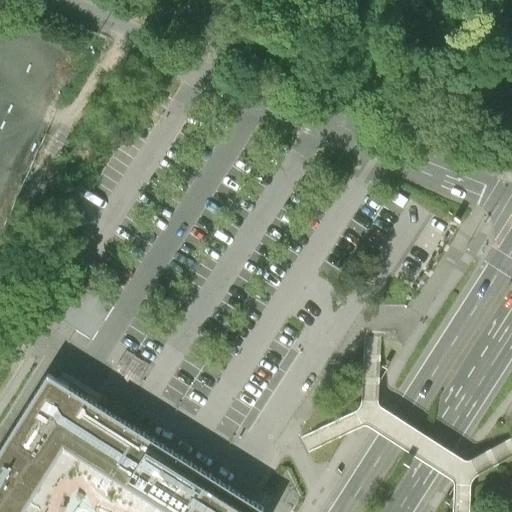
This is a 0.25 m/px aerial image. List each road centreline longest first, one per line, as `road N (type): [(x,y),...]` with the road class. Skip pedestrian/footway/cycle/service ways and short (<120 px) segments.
road 1 (primary): [(511,251),(344,511)]
road 2 (primary): [(397,511),(511,333)]
